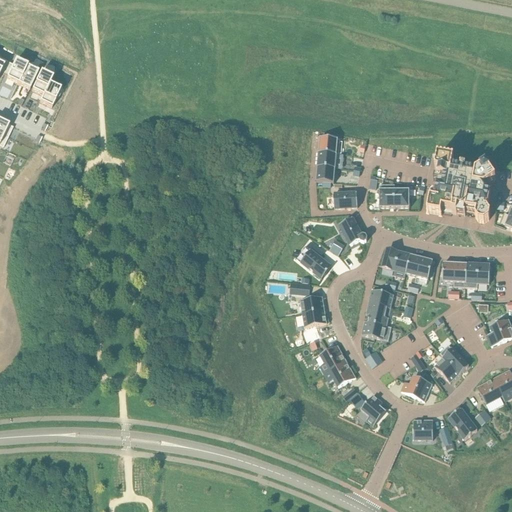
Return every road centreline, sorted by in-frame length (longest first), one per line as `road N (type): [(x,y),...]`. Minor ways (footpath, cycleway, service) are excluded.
road 1 (unclassified): [(0,439),(93,435),(198,450),(267,469),(361,511)]
road 2 (residential): [(406,411),(368,379),(333,302),(342,281),(369,265),(382,235)]
road 3 (residential): [(382,235),(452,251),(511,250)]
road 4 (residential): [(511,362),(487,366),(447,406),(406,411)]
